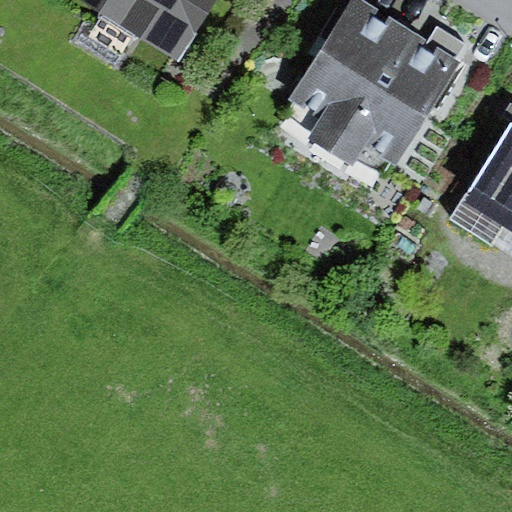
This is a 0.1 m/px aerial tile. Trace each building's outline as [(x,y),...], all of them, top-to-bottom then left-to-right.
[(75,0),(179,64),(218,0),(75,0)] [(463,64),(356,0),(352,0),(292,99),(323,118),(309,141),(355,169),(366,150),(399,169),(463,64)] [(511,127),(511,103),(500,121),(511,127)] [(511,127),(469,194),(510,220),(511,221),(511,127)] [(510,220),(469,194),(452,222),(492,247),(510,220)]
